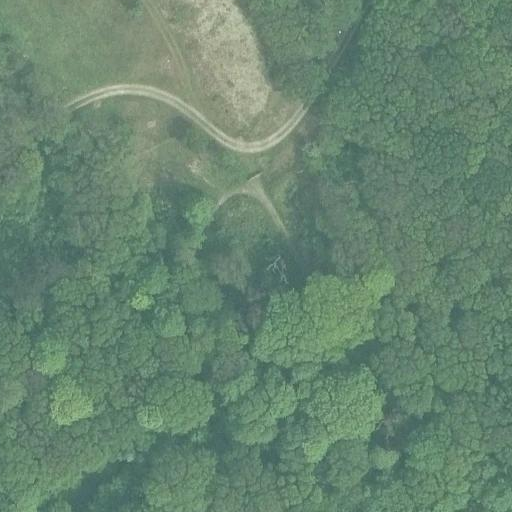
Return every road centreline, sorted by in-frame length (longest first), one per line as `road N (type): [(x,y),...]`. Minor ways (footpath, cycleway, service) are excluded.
road 1 (track): [(0,480),(159,278),(228,144)]
road 2 (track): [(0,152),(69,100),(116,87),(157,96),(228,144)]
road 3 (track): [(251,154),(306,97),(363,0)]
